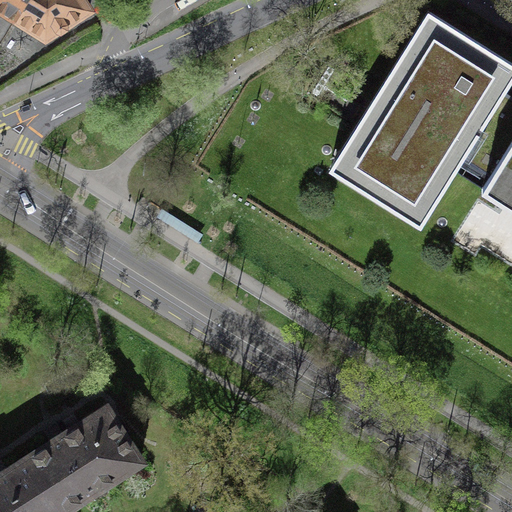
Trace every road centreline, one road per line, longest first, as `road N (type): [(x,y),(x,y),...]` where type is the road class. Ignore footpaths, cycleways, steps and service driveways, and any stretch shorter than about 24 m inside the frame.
road 1 (primary): [(20,197),(511,507)]
road 2 (primary): [(280,0),(109,80)]
road 3 (primary): [(109,80),(36,130),(20,168),(20,197)]
